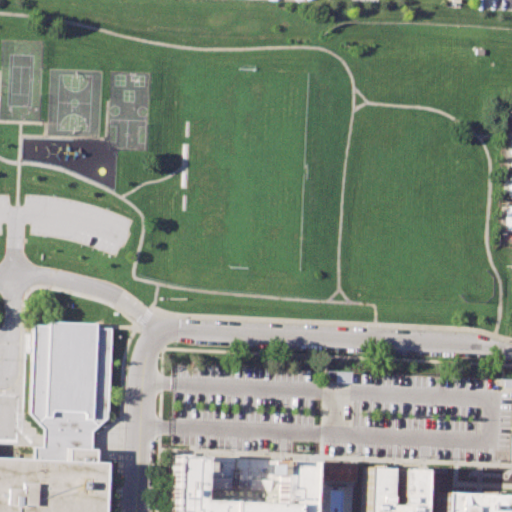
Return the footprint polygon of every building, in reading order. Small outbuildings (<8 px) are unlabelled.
[(501,197),(511,197),(511,174),(502,174),(501,197)] [(511,206),(511,229),(503,229),(504,206),(511,206)] [(0,511),(100,511),(101,462),(91,461),(91,449),(88,449),(89,430),(104,416),(109,331),(95,329),(95,323),(48,320),(47,326),(32,327),(32,332),(30,391),(29,414),(41,428),(41,447),(32,446),(31,459),(0,457),(0,511)] [(168,511),(306,511),(309,460),(170,454),(168,511)] [(322,460),(354,461),(353,481),(321,480),(322,460)] [(417,511),(419,468),(396,467),(394,505),(384,504),(385,467),(362,466),(360,511),(417,511)] [(436,511),(437,491),(511,494),(511,511),(436,511)]
